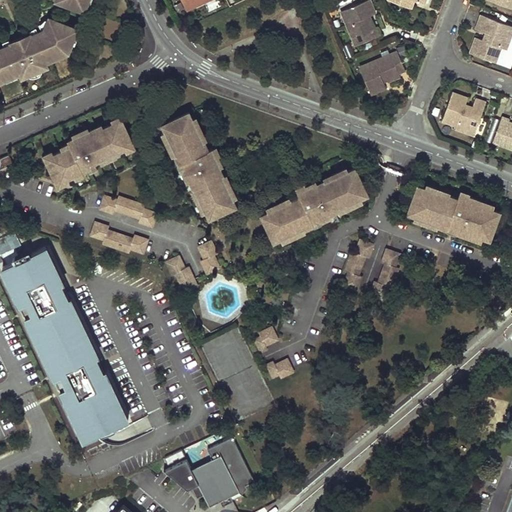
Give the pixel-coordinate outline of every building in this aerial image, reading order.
[(59,0),(84,9),(87,0),(59,0)] [(202,0),(181,0),(186,10),(203,2),(202,0)] [(375,13),(369,0),(366,0),(341,11),(346,23),(353,26),(360,44),(380,35),(377,28),(374,29),(371,21),(369,22),(367,17),(369,16),(375,13)] [(511,0),(489,0),(511,8),(511,0)] [(511,25),(481,14),(476,29),(485,33),(489,34),(486,41),(483,39),(476,37),(470,53),(485,58),(510,67),(511,60),(511,25)] [(31,34),(32,36),(13,44),(12,42),(11,43),(0,47),(0,80),(16,73),(17,74),(20,73),(22,77),(49,66),(47,62),(58,56),(56,51),(62,48),(68,51),(76,28),(50,18),(46,27),(32,34),(31,34)] [(353,26),(346,23),(355,46),(360,44),(353,26)] [(31,32),(11,41),(11,43),(12,42),(13,44),(32,36),(31,34),(32,34),(31,32)] [(371,94),(386,87),(385,86),(384,83),(384,82),(382,79),(386,77),(387,80),(388,82),(400,76),(399,73),(405,70),(397,51),(390,54),(391,58),(384,61),(383,57),(359,67),(371,94)] [(452,92),(442,121),(456,126),(455,128),(466,132),(467,128),(475,131),(486,102),(475,98),(472,107),(470,111),(463,109),(465,104),(467,98),(452,92)] [(227,182),(225,183),(222,177),(224,176),(224,175),(219,166),(222,165),(217,155),(217,154),(215,155),(212,148),(208,150),(204,140),(203,139),(202,140),(199,134),(201,133),(198,127),(196,128),(192,119),(189,112),(163,124),(166,131),(170,140),(168,141),(171,147),(173,146),(176,152),(175,153),(175,154),(179,163),(180,164),(181,163),(184,169),(183,170),(183,171),(188,181),(190,180),(195,189),(195,190),(197,189),(199,195),(197,196),(200,202),(202,201),(206,210),(210,217),(236,205),(233,198),(229,189),(230,188),(227,182)] [(196,117),(192,119),(196,128),(198,127),(201,133),(199,134),(202,140),(203,139),(204,140),(207,139),(196,117)] [(501,117),(494,137),(511,143),(511,123),(508,122),(509,120),(501,117)] [(57,182),(65,179),(74,174),(82,171),(88,168),(96,164),(95,161),(100,159),(115,152),(125,147),(133,143),(122,119),(114,122),(103,127),(96,130),(95,128),(94,128),(89,130),(74,137),(68,140),(69,142),(71,146),(63,149),(53,154),(45,158),(57,182)] [(73,134),(74,137),(89,130),(87,127),(73,134)] [(172,155),(175,154),(175,153),(176,152),(173,146),(171,147),(168,141),(170,140),(166,131),(162,133),(172,155)] [(511,143),(494,137),(492,142),(511,148),(511,143)] [(115,152),(100,159),(102,162),(117,156),(115,152)] [(8,154),(0,158),(0,168),(12,164),(8,154)] [(375,163),(373,168),(385,172),(387,167),(381,165),(379,162),(378,160),(375,163)] [(324,177),(325,180),(326,179),(327,181),(333,178),(332,176),(338,173),(339,175),(348,171),(346,166),(324,177)] [(303,229),(304,228),(313,224),(314,224),(313,222),(320,219),(320,221),(321,220),(331,216),(330,213),(339,208),(340,208),(339,207),(345,204),(346,206),(352,203),(351,201),(360,197),(367,194),(355,167),(348,171),(339,175),(338,173),(332,176),(333,178),(327,181),(326,179),(325,180),(316,184),(315,181),(305,186),(304,186),(305,188),(298,191),(300,195),(290,200),(290,201),(284,204),(283,202),(277,205),(278,207),(269,211),(262,214),(274,241),(281,237),(290,233),(291,235),(297,232),(296,230),(302,227),(303,229)] [(226,174),(224,175),(224,176),(222,177),(225,183),(227,182),(230,188),(229,189),(233,198),(237,196),(226,174)] [(448,194),(449,194),(450,192),(427,184),(425,188),(435,191),(435,189),(442,191),(441,193),(447,196),(448,194)] [(418,185),(408,212),(416,215),(425,218),(424,220),(431,223),(431,220),(438,223),(437,224),(438,224),(448,228),(449,227),(455,229),(454,230),(455,231),(466,235),(467,232),(472,234),(473,232),(482,236),(490,239),(499,211),(492,208),(483,205),(483,203),(478,201),(479,199),(468,195),(467,195),(467,196),(460,194),(458,198),(449,194),(448,194),(447,196),(441,193),(442,191),(435,189),(435,191),(425,188),(418,185)] [(202,212),(206,210),(202,201),(200,202),(197,196),(199,195),(197,189),(195,190),(195,189),(192,190),(202,212)] [(104,195),(100,208),(113,213),(114,209),(140,218),(139,221),(152,226),(157,213),(144,208),(145,204),(118,196),(117,199),(104,195)] [(267,207),(269,211),(278,207),(277,205),(283,202),(284,204),(290,201),(290,200),(289,197),(267,207)] [(362,201),(360,197),(351,201),(352,203),(346,206),(345,204),(339,207),(340,208),(339,208),(340,212),(362,201)] [(492,208),(493,204),(479,199),(478,201),(483,203),(483,205),(492,208)] [(425,218),(416,215),(414,219),(437,227),(438,224),(437,224),(438,223),(431,220),(431,223),(424,220),(425,218)] [(109,226),(95,221),(91,235),(104,239),(102,243),(129,252),(130,248),(143,253),(148,239),(134,235),(133,238),(108,229),(109,226)] [(305,231),(304,228),(303,229),(302,227),(296,230),(297,232),(291,235),(290,233),(281,237),(283,241),(305,231)] [(348,272),(343,284),(357,289),(362,276),(358,275),(365,256),(368,257),(373,244),(360,239),(355,252),(352,251),(344,270),(348,272)] [(207,273),(220,267),(214,255),(217,253),(211,240),(198,246),(204,258),(201,260),(207,273)] [(46,246),(33,252),(33,253),(17,261),(17,260),(4,266),(22,305),(19,307),(24,316),(27,315),(57,378),(54,380),(59,390),(61,389),(86,440),(99,434),(99,433),(114,426),(115,427),(128,420),(46,246)] [(370,294),(383,299),(388,286),(391,287),(399,267),(395,266),(400,253),(386,248),(381,262),(385,263),(378,282),(375,280),(370,294)] [(172,274),(175,273),(184,291),(197,285),(188,266),(185,268),(179,255),(166,261),(172,274)] [(254,339),(260,352),(267,349),(265,345),(278,339),(271,326),(258,333),(260,336),(254,339)] [(281,377),(293,371),(287,358),(275,364),(273,361),(266,364),(273,377),(279,374),(281,377)] [(234,439),(168,474),(215,501),(257,479),(234,439)]
